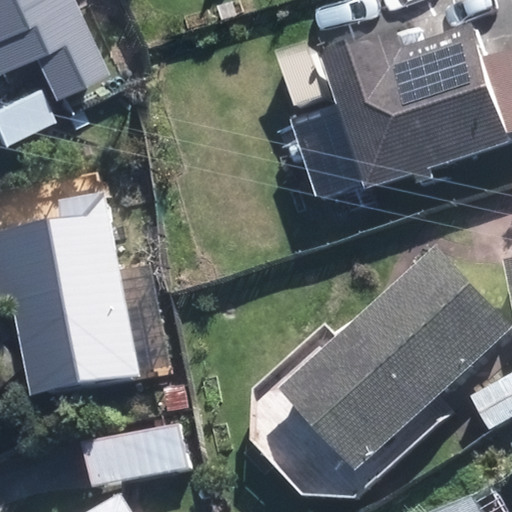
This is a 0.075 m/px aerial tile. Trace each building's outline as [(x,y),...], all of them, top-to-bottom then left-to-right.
[(0,0),(0,65),(23,53),(47,97),(99,68),(61,0),(0,0)] [(327,54),(347,109),(300,126),(328,200),(346,193),(354,214),(447,179),(444,172),(511,146),(511,55),(496,61),(482,22),(419,46),(410,23),(327,54)] [(34,85),(0,100),(0,140),(49,119),(34,85)] [(118,214),(16,232),(45,398),(173,375),(154,266),(128,271),(118,214)] [(458,410),(451,402),(511,346),(511,321),(451,254),(370,327),(365,320),(344,336),(335,327),(262,389),(263,449),(313,501),(373,487),(458,410)] [(0,400),(39,367),(0,321),(0,400)] [(511,379),(477,398),(494,430),(511,420),(511,379)] [(89,440),(93,486),(197,476),(193,430),(89,440)] [(140,511),(131,497),(105,511),(140,511)] [(496,511),(490,501),(471,511),(496,511)]
